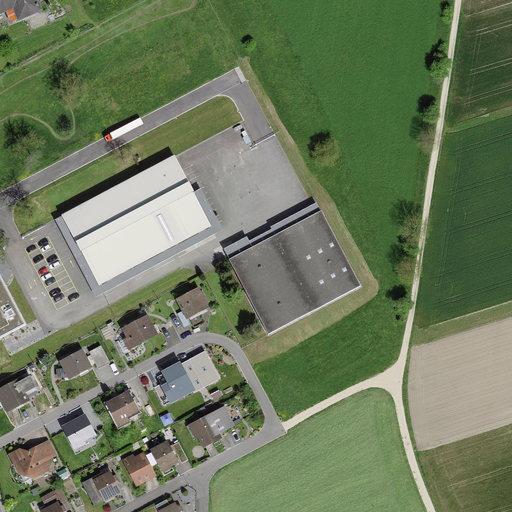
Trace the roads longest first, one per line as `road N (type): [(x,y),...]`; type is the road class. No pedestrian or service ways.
road 1 (track): [(432,511),(398,406),(457,0)]
road 2 (residential): [(0,442),(208,339),(239,353),(282,427)]
